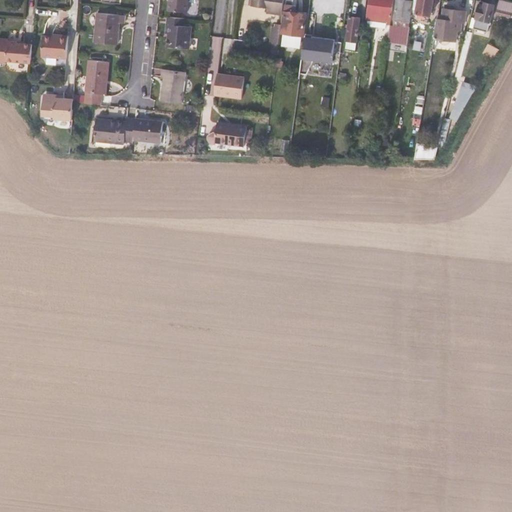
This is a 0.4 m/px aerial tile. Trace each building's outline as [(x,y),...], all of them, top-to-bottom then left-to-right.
[(187,12),(188,0),(168,0),(168,10),(187,12)] [(281,14),(282,0),(249,0),(249,5),(251,5),(251,6),(266,9),(265,12),(281,14)] [(390,24),(393,0),(369,0),(367,19),(377,20),(377,19),(386,20),(386,24),(390,24)] [(409,27),(412,1),(405,0),(396,0),(393,25),(406,27),(405,35),(409,35),(410,27),(409,27)] [(430,14),(431,9),(434,9),(435,0),(418,0),(417,12),(418,13),(417,17),(423,18),(424,14),(430,14)] [(487,32),(495,4),(481,0),(480,0),(472,28),(487,32)] [(303,36),(306,14),(295,13),(296,7),(292,7),(285,6),(282,33),(303,36)] [(461,29),(462,22),(465,22),(467,11),(443,8),(442,20),(441,27),(461,29)] [(118,45),(119,36),(117,36),(119,23),(124,23),(125,15),(98,12),(94,42),(118,45)] [(189,48),(191,26),(184,25),(185,18),(167,16),(166,33),(168,33),(167,46),(189,48)] [(357,42),(361,18),(350,16),(346,40),(357,42)] [(459,44),(461,29),(441,27),(442,20),(437,20),(435,27),(434,41),(459,44)] [(278,50),(281,25),(274,24),(274,26),(272,25),(269,44),(272,44),(271,49),(278,50)] [(407,50),(409,35),(405,35),(406,27),(393,25),(390,47),(407,50)] [(67,53),(69,31),(60,30),(60,32),(43,31),(41,52),(67,53)] [(332,61),(335,39),(311,36),(311,38),(305,38),(303,57),(332,61)] [(31,60),(33,44),(18,43),(18,38),(8,37),(7,59),(31,60)] [(246,55),(249,40),(234,37),(232,53),(246,55)] [(494,57),(499,50),(489,45),(485,52),(494,57)] [(346,73),(349,51),(341,50),(338,72),(346,73)] [(105,94),(109,62),(89,60),(84,103),(101,105),(102,93),(105,94)] [(182,103),(186,72),(162,69),(161,76),(164,77),(161,100),(182,103)] [(241,96),(244,75),(217,71),(214,92),(241,96)] [(456,122),(470,97),(473,93),(462,88),(449,119),(456,122)] [(72,119),(74,102),(74,99),(63,99),(57,98),(55,94),(47,94),(44,97),(43,115),(54,116),(54,118),(72,119)] [(397,111),(399,99),(388,97),(386,110),(397,111)] [(133,139),(136,119),(127,117),(127,121),(97,118),(94,141),(124,144),(125,141),(133,143),(133,139)] [(161,142),(163,121),(136,119),(133,139),(161,142)] [(245,145),(247,125),(237,124),(236,126),(234,126),(230,125),(228,123),(218,122),(215,141),(245,145)] [(432,153),(434,144),(424,142),(423,151),(432,153)]
